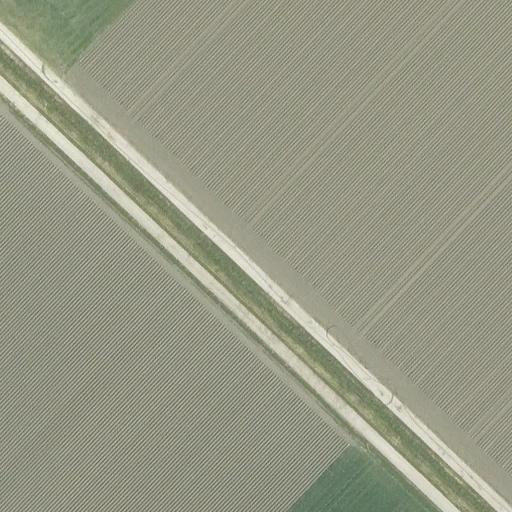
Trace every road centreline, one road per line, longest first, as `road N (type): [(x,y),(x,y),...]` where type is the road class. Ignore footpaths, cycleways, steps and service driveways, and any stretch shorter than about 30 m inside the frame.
road 1 (track): [(0,29),(507,511)]
road 2 (track): [(450,511),(0,82)]
